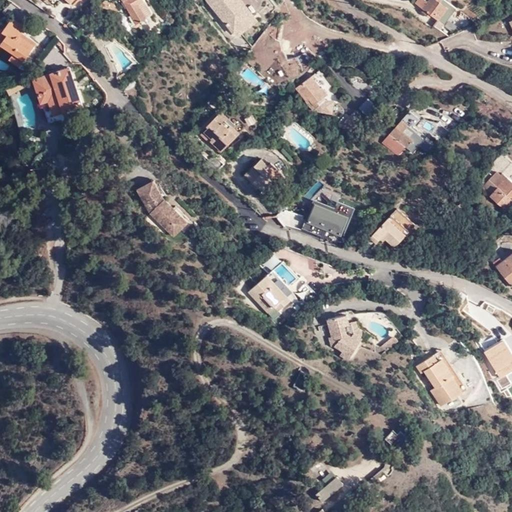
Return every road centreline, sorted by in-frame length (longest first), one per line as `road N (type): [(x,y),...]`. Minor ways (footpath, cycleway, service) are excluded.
road 1 (track): [(123,511),(220,469),(239,447),(236,418),(196,356),(200,331),(213,322),(229,322),(382,409)]
road 2 (residential): [(511,307),(463,283),(286,231),(125,99)]
road 3 (tertiary): [(33,511),(104,446),(116,410),(101,347),(52,315)]
road 4 (residential): [(52,315),(61,256),(55,196),(125,99)]
road 5 (residential): [(345,0),(511,99)]
road 6 (residential): [(125,99),(22,0)]
